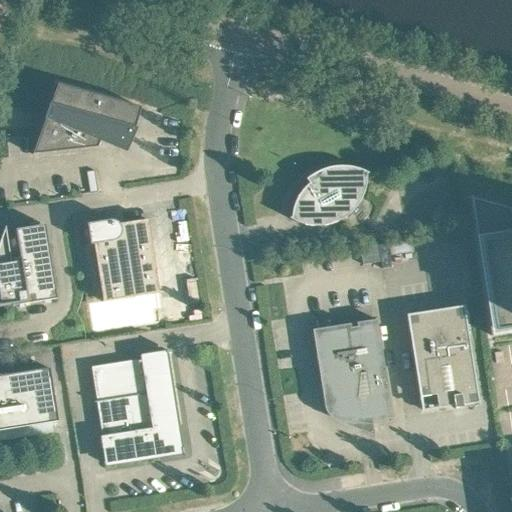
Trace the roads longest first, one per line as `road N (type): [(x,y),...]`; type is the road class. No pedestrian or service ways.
road 1 (unclassified): [(269,511),(219,184),(219,115),(237,37)]
road 2 (unclassified): [(511,108),(237,37)]
road 3 (unclassified): [(269,511),(427,486),(460,494),(479,511)]
